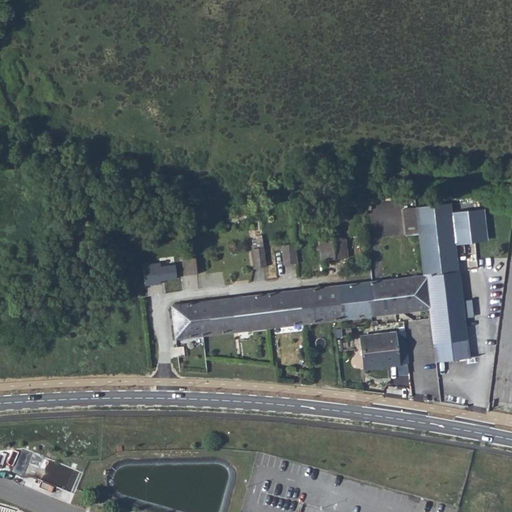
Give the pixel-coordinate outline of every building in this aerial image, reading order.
[(416,207),(424,274),(458,271),(455,241),(451,215),(450,203),(416,207)] [(482,212),(451,215),(455,241),(485,238),(482,212)] [(321,257),(335,255),(348,254),(345,236),(319,239),(321,257)] [(297,261),(296,242),(282,243),(284,262),(297,261)] [(267,265),(265,246),(253,247),(255,266),(267,265)] [(196,272),(195,256),(182,258),(184,272),(196,272)] [(176,261),(144,264),(146,282),(178,279),(176,261)] [(368,301),(369,314),(428,307),(435,361),(467,357),(465,331),(458,271),(424,274),(370,281),(372,301),(368,301)] [(332,318),(369,314),(368,301),(372,301),(370,281),(242,296),(171,305),(175,337),(204,334),(269,326),(304,322),(332,318)] [(409,363),(406,332),(361,336),(364,368),(372,367),(409,363)]
